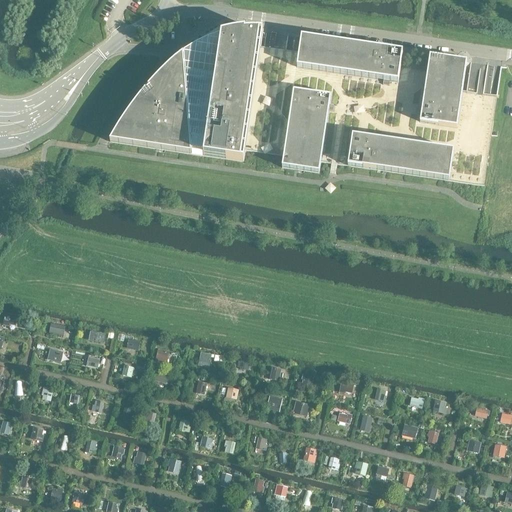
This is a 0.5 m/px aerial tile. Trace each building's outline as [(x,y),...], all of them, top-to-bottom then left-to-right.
[(299,53),(286,51),(261,47),(263,33),(257,33),(253,33),(249,33),(245,33),(246,32),(245,32),(239,32),(233,33),(228,34),(221,36),(215,77),(184,72),(183,54),(179,58),(173,63),(167,69),(162,74),(158,78),(152,83),(147,89),(142,95),(138,100),(134,106),(129,112),(124,119),(120,125),(117,131),(113,137),(110,143),(243,162),(245,151),(283,156),(282,168),(319,174),(321,162),(348,166),(483,187),(483,186),(484,186),(484,185),(488,158),(489,157),(488,156),(491,136),(497,137),(498,132),(492,131),(493,121),(497,96),(488,95),(471,92),(462,91),(467,62),(429,57),(425,87),(398,83),(403,53),(301,38),(299,53)] [(15,326),(17,317),(6,315),(5,318),(4,318),(4,319),(5,319),(4,325),(9,326),(9,325),(15,326)] [(62,327),(51,325),(50,332),(61,335),(62,327)] [(106,335),(91,332),(89,342),(105,345),(106,335)] [(138,351),(140,343),(129,340),(127,348),(138,351)] [(63,353),(50,350),(47,361),(61,364),(63,353)] [(166,363),(167,359),(165,358),(166,352),(158,351),(156,361),(166,363)] [(199,365),(209,367),(210,358),(204,357),(205,355),(201,354),(199,365)] [(99,361),(90,359),(88,366),(97,368),(99,361)] [(248,372),(249,364),(238,362),(237,366),(239,366),(238,370),(248,372)] [(131,378),(133,369),(128,368),(129,366),(125,365),(123,376),(131,378)] [(277,370),(272,369),(270,380),(279,381),(281,372),(277,371),(277,370)] [(166,384),(168,377),(157,374),(155,381),(166,384)] [(311,387),(313,378),(302,375),(301,380),(303,381),(302,384),(311,387)] [(21,383),(15,384),(15,386),(14,396),(23,395),(21,386),(21,383)] [(204,395),(206,385),(198,383),(196,394),(204,395)] [(350,393),(352,386),(341,384),(339,393),(345,394),(345,392),(350,393)] [(50,401),(53,391),(43,389),(42,394),(44,394),(42,399),(50,401)] [(236,400),(238,391),(228,389),(226,398),(236,400)] [(375,400),(385,402),(386,397),(384,397),(385,392),(378,390),(375,400)] [(78,405),(80,397),(71,395),(69,404),(78,405)] [(282,409),(284,401),(274,399),(272,407),(282,409)] [(422,409),(424,400),(419,399),(418,400),(413,399),(411,406),(422,409)] [(102,414),(104,403),(95,401),(94,406),(93,406),(91,412),(102,414)] [(433,412),(446,415),(447,409),(445,408),(446,404),(435,401),(433,412)] [(293,415),(308,418),(311,406),(296,402),(293,415)] [(133,411),(124,409),(122,419),(132,422),(134,416),(132,415),(133,411)] [(488,411),(478,409),(476,417),(486,419),(488,411)] [(154,426),(156,415),(147,413),(146,418),(145,417),(143,423),(154,426)] [(337,422),(350,425),(352,416),(347,414),(346,416),(340,414),(337,422)] [(510,425),(511,417),(502,415),(500,423),(510,425)] [(369,430),(371,421),(364,419),(362,428),(369,430)] [(189,423),(181,421),(179,431),(188,433),(189,428),(188,428),(189,423)] [(11,430),(13,425),(3,423),(1,432),(8,435),(10,430),(11,430)] [(418,430),(404,426),(402,436),(415,439),(418,430)] [(41,436),(43,431),(34,429),(34,432),(33,432),(33,433),(32,439),(42,442),(43,436),(41,436)] [(436,444),(438,434),(431,432),(428,442),(436,444)] [(68,439),(62,437),(62,440),(58,449),(67,451),(68,442),(68,439)] [(212,440),(203,438),(201,447),(211,449),(212,444),(211,444),(212,440)] [(258,439),(256,448),(266,451),(267,446),(265,445),(266,440),(258,439)] [(478,448),(479,444),(470,441),(467,450),(478,453),(479,448),(478,448)] [(96,444),(88,442),(86,451),(95,454),(96,449),(95,449),(96,444)] [(233,454),(235,444),(226,442),(224,447),(226,447),(225,452),(233,454)] [(503,458),(505,448),(495,446),(493,456),(503,458)] [(125,450),(114,447),(111,458),(121,460),(122,455),(124,456),(125,450)] [(315,452),(306,450),(304,460),(314,463),(315,458),(313,457),(315,452)] [(143,465),(145,455),(138,453),(136,458),(135,458),(134,463),(143,465)] [(286,462),(287,454),(279,454),(281,462),(281,466),(287,465),(286,462)] [(339,461),(331,459),(329,468),(338,471),(339,466),(337,466),(339,461)] [(177,473),(180,463),(170,461),(169,465),(171,466),(169,471),(177,473)] [(367,466),(360,464),(356,463),(355,468),(357,469),(355,474),(364,476),(367,466)] [(201,467),(195,469),(195,472),(195,481),(204,479),(201,471),(201,467)] [(388,470),(379,467),(377,475),(387,477),(388,470)] [(411,487),(413,476),(404,474),(403,479),(404,479),(403,485),(411,487)] [(228,488),(231,476),(226,475),(225,477),(222,476),(220,486),(228,488)] [(29,490),(31,481),(23,479),(22,483),(20,482),(19,487),(29,490)] [(263,483),(256,481),(253,491),(263,493),(264,488),(262,487),(263,483)] [(285,497),(287,488),(277,486),(276,491),(277,491),(276,495),(285,497)] [(482,486),(480,496),(492,499),(494,488),(482,486)] [(464,498),(467,489),(456,487),(454,496),(464,498)] [(437,498),(438,490),(428,488),(427,496),(437,498)] [(60,501),(62,491),(58,489),(57,491),(53,490),(51,499),(60,501)] [(311,498),(312,494),(305,492),(304,496),(301,503),(310,505),(311,498)] [(82,499),(83,494),(75,493),(73,502),(82,504),(83,499),(82,499)] [(341,510),(343,501),(332,499),(331,504),(333,504),(332,508),(341,510)] [(108,503),(106,511),(117,511),(118,510),(116,509),(117,505),(108,503)]
